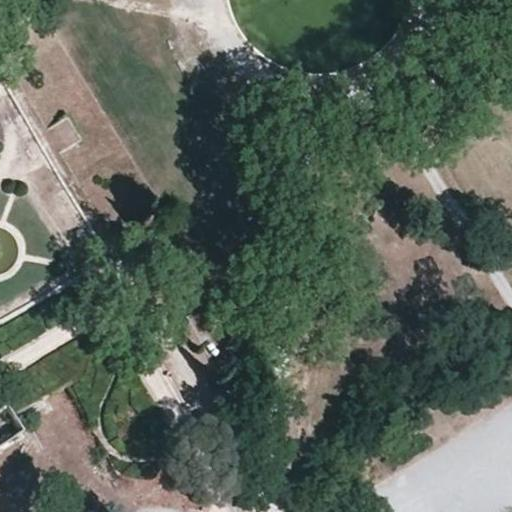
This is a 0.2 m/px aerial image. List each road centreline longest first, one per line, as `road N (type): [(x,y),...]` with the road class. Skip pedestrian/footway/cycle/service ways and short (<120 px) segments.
road 1 (track): [(309,107),(269,508)]
road 2 (track): [(195,0),(213,49),(231,71),(254,89),(309,107),(362,101),(405,77),(433,43),(448,0)]
road 3 (track): [(511,294),(386,91)]
